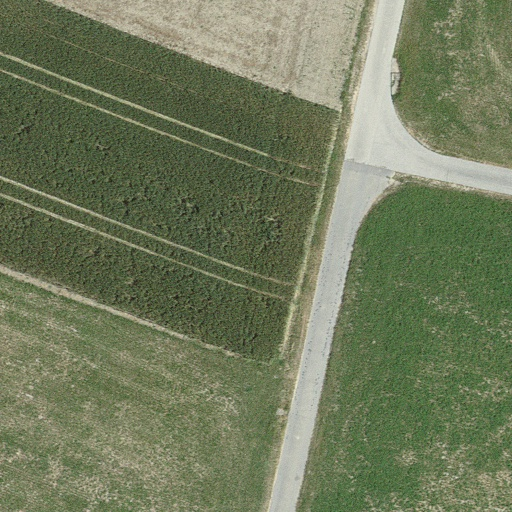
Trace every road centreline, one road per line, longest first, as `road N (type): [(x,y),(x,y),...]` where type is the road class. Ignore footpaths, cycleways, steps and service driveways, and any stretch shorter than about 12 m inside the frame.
road 1 (track): [(394,0),(279,511)]
road 2 (track): [(357,155),(511,187)]
